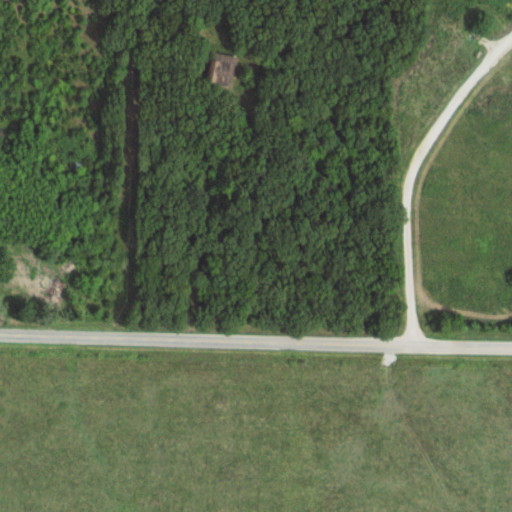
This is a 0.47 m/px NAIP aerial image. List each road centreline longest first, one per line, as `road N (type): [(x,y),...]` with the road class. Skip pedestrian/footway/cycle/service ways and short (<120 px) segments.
road 1 (secondary): [(0,330),(511,344)]
road 2 (residential): [(417,343),(402,220),(410,167),(470,78),(511,38)]
